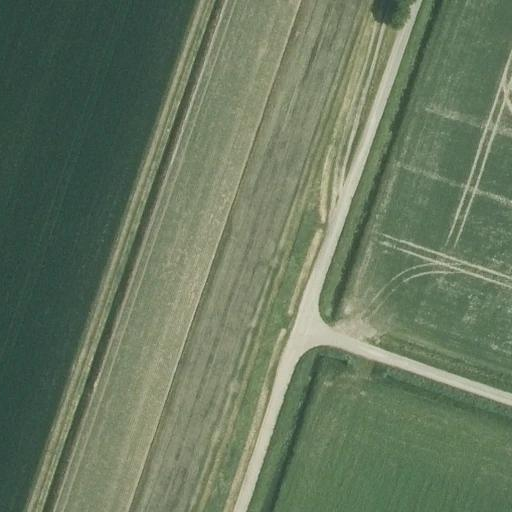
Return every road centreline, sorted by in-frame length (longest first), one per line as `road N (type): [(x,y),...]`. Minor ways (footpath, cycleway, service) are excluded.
road 1 (unclassified): [(300,331),(415,0)]
road 2 (track): [(338,220),(336,167),(382,0)]
road 3 (unclassified): [(511,404),(300,331)]
road 4 (unclassified): [(239,511),(300,331)]
